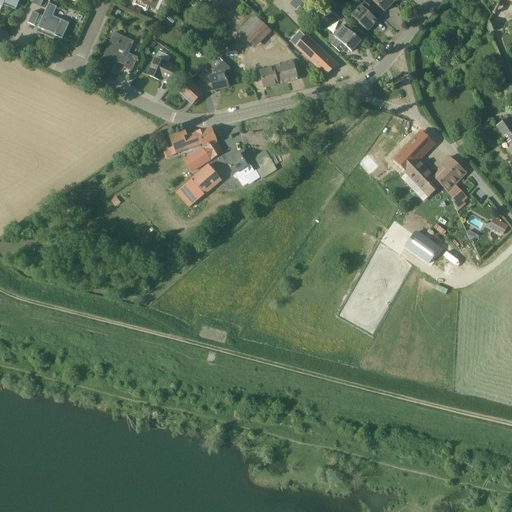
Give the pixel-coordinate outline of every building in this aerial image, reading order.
[(0,0),(0,11),(0,12),(3,5),(15,10),(19,0),(0,0)] [(134,0),(136,1),(133,6),(146,11),(148,7),(155,10),(158,11),(163,0),(134,0)] [(294,0),(290,4),(296,9),(299,5),(294,0)] [(296,11),(305,19),(315,9),(305,0),(296,11)] [(393,3),(390,0),(371,0),(384,12),(393,3)] [(374,11),(371,8),(365,2),(361,6),(359,8),(354,8),(354,13),(352,16),(368,31),(377,22),(370,15),(374,11)] [(69,24),(52,16),(56,7),(49,3),(38,28),(44,31),(44,30),(55,35),(54,36),(62,39),(69,24)] [(244,40),(261,23),(254,15),(236,32),(244,40)] [(490,33),(493,32),(496,31),(493,24),(490,21),(488,20),(488,25),(487,26),(490,32),(490,33)] [(361,41),(348,30),(345,34),(339,29),(328,41),(340,51),(343,48),(344,49),(346,47),(351,52),(361,41)] [(133,42),(123,37),(114,33),(103,57),(104,57),(105,55),(125,64),(124,68),(132,72),(138,57),(129,53),(133,42)] [(335,64),(313,43),(311,46),(305,40),(297,48),(325,74),(335,64)] [(143,56),(150,55),(149,48),(142,49),(143,56)] [(170,81),(176,68),(168,65),(169,63),(156,57),(148,76),(160,81),(162,77),(170,81)] [(207,71),(207,69),(200,71),(203,80),(210,78),(213,91),(229,88),(225,74),(230,68),(223,62),(216,68),(207,71)] [(248,68),(242,62),(233,71),(239,76),(248,68)] [(297,80),(295,70),(294,64),(260,73),(264,88),(297,80)] [(192,106),(203,94),(204,94),(190,80),(179,92),(192,105),(191,105),(192,106)] [(511,123),(508,118),(496,127),(511,148),(508,151),(511,155),(511,123)] [(191,173),(209,162),(223,153),(217,142),(212,129),(204,132),(203,130),(198,132),(197,132),(187,136),(184,129),(159,140),(167,158),(175,154),(176,156),(200,146),(202,150),(183,160),(191,173)] [(440,185),(435,179),(418,162),(433,146),(434,147),(435,146),(421,132),(394,160),(407,172),(405,174),(421,190),(416,195),(424,202),(440,186),(440,185)] [(132,154),(134,156),(136,161),(138,163),(148,157),(143,149),(142,148),(132,154)] [(247,167),(245,163),(239,154),(226,162),(235,176),(235,175),(238,179),(244,175),(241,171),(247,167)] [(466,174),(449,157),(436,171),(440,174),(435,179),(440,185),(440,186),(454,199),(457,212),(459,210),(464,205),(462,203),(467,198),(454,186),(466,174)] [(220,179),(216,175),(212,170),(206,175),(202,170),(190,180),(204,196),(216,186),(214,184),(220,179)] [(116,206),(121,203),(117,197),(112,200),(116,206)] [(489,227),(503,235),(508,227),(494,219),(489,227)] [(468,230),(466,234),(469,241),(478,237),(468,230)] [(423,236),(413,252),(438,268),(448,252),(423,236)]
